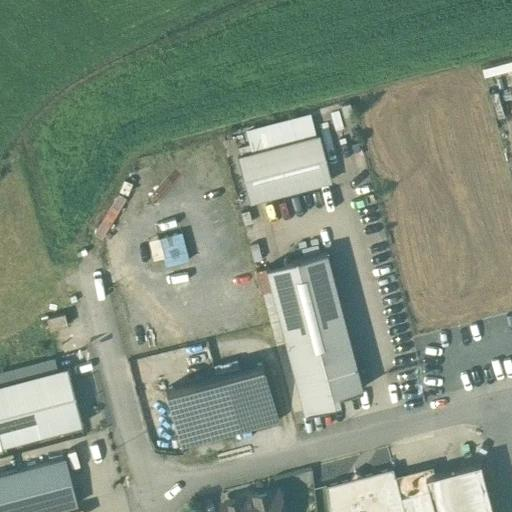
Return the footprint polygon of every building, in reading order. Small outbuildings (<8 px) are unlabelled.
[(246,128),(252,150),(315,134),(310,112),(246,128)] [(486,319),(511,311),(511,124),(439,144),(486,319)] [(250,200),(331,179),(319,133),(315,134),(252,150),(239,154),(250,200)] [(181,232),(159,237),(166,264),(188,258),(181,232)] [(329,254),(264,271),(304,416),(339,406),(337,398),(366,391),(329,254)] [(65,312),(46,316),(49,329),(68,324),(65,312)] [(263,362),(166,387),(182,445),(278,420),(263,362)] [(67,365),(0,383),(0,439),(1,444),(83,422),(67,365)] [(64,456),(0,471),(0,511),(50,511),(76,506),(64,456)] [(432,464),(394,474),(404,511),(493,511),(480,460),(434,472),(432,464)] [(404,511),(394,474),(392,466),(362,474),(354,469),(350,477),(326,483),(329,511),(404,511)] [(287,511),(280,483),(221,498),(224,511),(287,511)]
